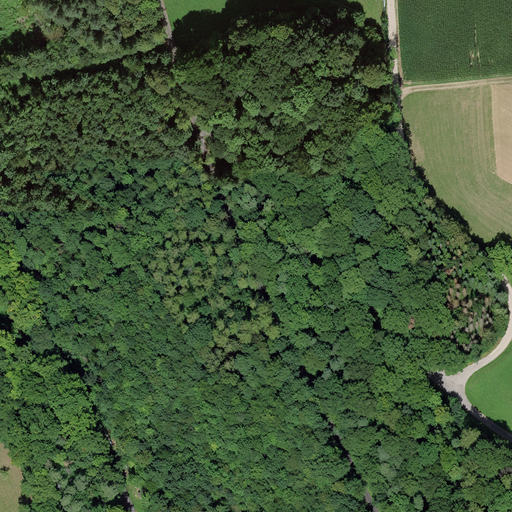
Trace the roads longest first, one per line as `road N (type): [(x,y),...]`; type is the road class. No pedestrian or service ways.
road 1 (track): [(157,0),(189,117),(231,224),(374,511)]
road 2 (track): [(388,0),(395,128),(410,181),(492,269),(510,309),(505,338),(443,393)]
road 3 (track): [(511,440),(396,361),(189,117)]
road 4 (track): [(128,511),(0,237)]
road 5 (track): [(392,92),(511,81)]
